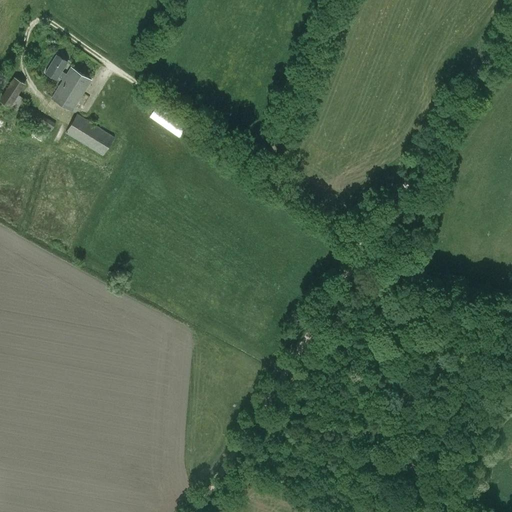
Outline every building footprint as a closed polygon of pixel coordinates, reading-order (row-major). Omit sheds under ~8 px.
[(45,73),(56,80),(58,77),(63,80),(51,99),(71,111),(91,80),(71,68),(67,74),(62,71),(67,62),(56,55),(45,73)] [(0,101),(16,112),(25,99),(18,94),(25,84),(12,76),(2,94),(0,92),(0,101)] [(24,117),(49,133),(56,123),(30,106),(24,117)] [(150,117),(180,138),(188,127),(157,106),(150,117)] [(66,133),(102,156),(114,138),(77,115),(66,133)]
